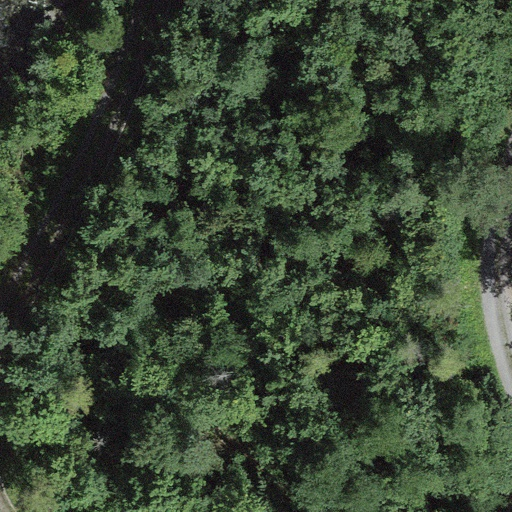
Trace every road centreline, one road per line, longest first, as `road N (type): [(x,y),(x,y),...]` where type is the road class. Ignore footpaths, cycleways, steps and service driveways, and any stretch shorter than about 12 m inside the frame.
road 1 (track): [(156,0),(106,137),(0,360)]
road 2 (track): [(511,164),(497,341),(511,370)]
